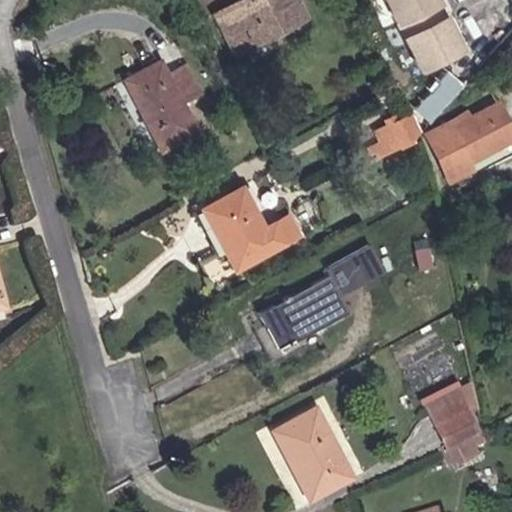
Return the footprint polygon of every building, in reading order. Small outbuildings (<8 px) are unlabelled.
[(240,0),(212,16),(236,59),(315,25),(300,0),(240,0)] [(430,26),(446,15),(436,0),(423,0),(418,4),(422,9),(408,18),(421,39),(433,31),(430,26)] [(430,26),(433,31),(450,20),(446,15),(430,26)] [(479,65),(461,48),(445,64),(463,81),(479,65)] [(184,52),(124,78),(162,150),(200,133),(186,105),(204,96),(184,52)] [(453,117),(424,130),(446,186),(477,173),(473,162),(511,144),(511,119),(499,97),(456,123),(453,117)] [(380,150),(409,136),(414,131),(405,112),(369,130),(380,150)] [(243,183),(201,204),(236,271),(303,233),(291,214),(268,227),(243,183)] [(0,272),(0,311),(10,308),(0,272)] [(333,275),(261,310),(280,349),(352,313),(333,275)] [(469,380),(425,405),(446,445),(479,427),(469,408),(476,404),(469,380)] [(319,405),(271,428),(310,499),(357,477),(319,405)]
